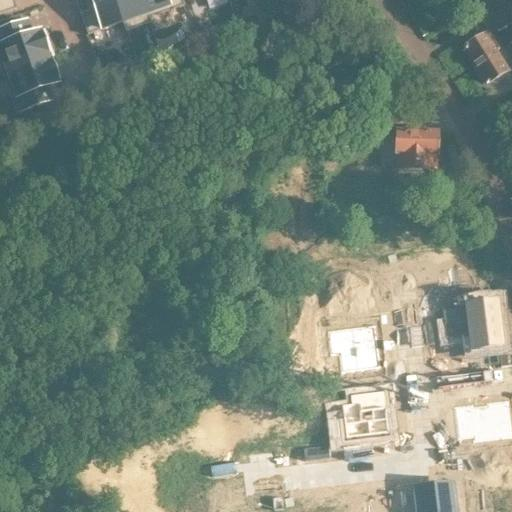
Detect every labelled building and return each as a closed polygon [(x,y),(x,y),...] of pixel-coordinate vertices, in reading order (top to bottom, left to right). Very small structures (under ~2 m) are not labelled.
[(0,0),(0,14),(14,10),(10,0),(0,0)] [(87,0),(92,11),(78,16),(85,36),(99,32),(121,24),(112,0),(87,0)] [(138,0),(112,0),(121,24),(124,33),(147,25),(145,20),(138,0)] [(138,0),(145,20),(181,8),(178,0),(138,0)] [(252,5),(242,9),(245,20),(256,15),(252,5)] [(205,21),(195,25),(198,34),(208,30),(205,21)] [(511,23),(496,34),(505,49),(511,44),(511,23)] [(19,25),(0,31),(0,75),(46,60),(51,58),(41,32),(24,38),(19,25)] [(464,52),(463,53),(483,86),(485,85),(507,71),(495,52),(498,51),(488,35),(463,50),(464,52)] [(143,54),(133,58),(136,67),(146,64),(143,54)] [(46,60),(0,75),(0,76),(14,115),(47,104),(42,90),(55,86),(54,82),(58,81),(52,64),(48,65),(46,60)] [(360,133),(361,133),(382,133),(382,122),(381,122),(381,112),(363,112),(363,122),(360,122),(360,133)] [(360,148),(361,134),(342,133),(342,134),(337,134),(337,145),(342,145),(342,148),(360,148)] [(362,148),(380,148),(380,135),(362,134),(362,148)] [(434,136),(392,135),(391,171),(432,172),(433,160),(434,136)] [(475,240),(417,247),(420,269),(428,268),(429,277),(446,275),(446,276),(457,274),(457,273),(478,271),(475,240)] [(372,252),(307,260),(311,299),(346,294),(346,299),(367,296),(365,286),(376,284),(372,252)] [(464,309),(452,311),(454,325),(466,324),(470,352),(500,348),(494,305),(464,308),(464,309)] [(367,328),(318,334),(320,357),(333,355),(336,373),(372,368),(367,328)] [(348,407),(339,408),(343,443),(386,437),(381,394),(347,398),(348,407)] [(468,408),(452,410),(457,445),(508,438),(504,403),(484,406),(485,408),(468,410),(468,408)] [(511,511),(511,471),(484,475),(488,511),(511,511)] [(450,511),(448,487),(413,492),(415,511),(450,511)] [(341,507),(319,510),(318,511),(371,511),(370,503),(351,506),(351,504),(350,504),(350,505),(342,506),(342,505),(341,505),(341,507)]
